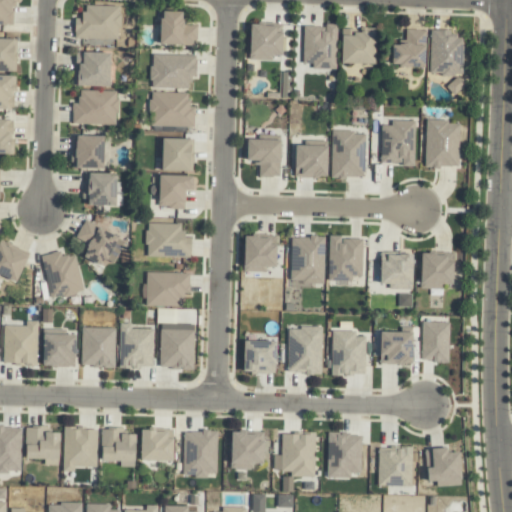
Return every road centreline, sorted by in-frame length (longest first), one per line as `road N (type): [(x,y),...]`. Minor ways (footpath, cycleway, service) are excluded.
road 1 (tertiary): [(500,511),(492,368),(504,0)]
road 2 (residential): [(0,396),(421,406)]
road 3 (residential): [(224,0),(214,400)]
road 4 (residential): [(219,204),(424,208)]
road 5 (residential): [(43,0),(39,204)]
